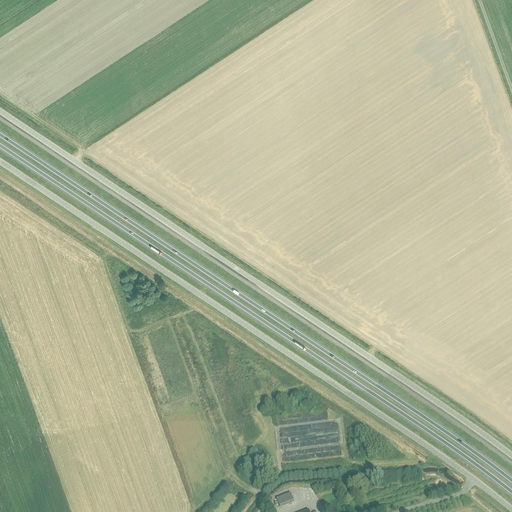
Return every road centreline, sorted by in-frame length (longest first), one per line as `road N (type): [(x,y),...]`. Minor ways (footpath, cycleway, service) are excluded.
road 1 (unclassified): [(0,161),(511,510)]
road 2 (trunk): [(0,146),(511,493)]
road 3 (trunk): [(511,480),(0,133)]
road 4 (tertiary): [(0,110),(511,455)]
